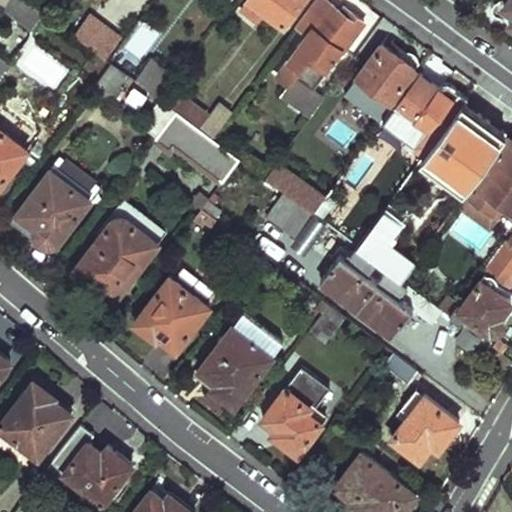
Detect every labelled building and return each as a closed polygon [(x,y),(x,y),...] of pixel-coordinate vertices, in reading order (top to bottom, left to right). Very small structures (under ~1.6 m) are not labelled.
[(10,0),(5,7),(33,27),(45,10),(42,8),(30,0),(10,0)] [(30,0),(42,8),(48,0),(30,0)] [(257,20),(264,10),(251,0),(245,0),(240,7),(257,20)] [(251,0),(264,10),(282,24),(300,0),(251,0)] [(343,48),(364,20),(344,5),(341,8),(329,0),(317,0),(303,19),(313,26),(278,73),(290,83),(284,93),(311,113),(324,96),(311,86),(341,47),(343,48)] [(511,23),(511,0),(507,0),(507,1),(505,0),(499,0),(499,1),(497,2),(492,8),(495,14),(501,20),(505,15),(511,19),(511,20),(511,23)] [(107,56),(122,35),(90,11),(74,32),(107,56)] [(139,66),(161,33),(143,21),(121,55),(139,66)] [(359,85),(363,80),(391,99),(419,61),(386,37),(357,75),(358,77),(355,81),(359,85)] [(0,78),(11,64),(0,54),(0,78)] [(135,84),(157,93),(167,67),(145,58),(135,84)] [(112,60),(93,85),(108,96),(127,71),(112,60)] [(464,100),(467,95),(449,82),(445,80),(441,83),(415,119),(427,127),(418,140),(428,149),(464,100)] [(409,81),(393,102),(407,111),(422,90),(409,81)] [(199,121),(206,111),(182,93),(175,103),(199,121)] [(176,108),(161,97),(144,122),(156,134),(176,108)] [(428,149),(422,157),(464,187),(504,130),(464,100),(428,149)] [(232,110),(219,101),(201,126),(214,135),(232,110)] [(0,183),(27,147),(0,125),(0,183)] [(511,136),(510,135),(469,190),(493,207),(500,198),(511,205),(511,136)] [(18,211),(36,225),(35,229),(35,236),(43,244),(53,245),(60,240),(92,197),(53,167),(18,211)] [(313,211),(283,188),(267,211),(296,232),(313,211)] [(402,278),(412,265),(380,242),(400,211),(388,202),(357,244),(387,266),(402,278)] [(118,210),(75,268),(114,297),(157,240),(118,210)] [(511,242),(506,238),(491,258),(511,274),(511,273),(511,242)] [(387,266),(357,244),(351,252),(345,247),(322,278),(359,305),(387,266)] [(387,266),(359,305),(394,331),(414,306),(433,321),(442,308),(440,305),(402,278),(387,266)] [(449,313),(461,321),(467,313),(490,330),(495,331),(500,329),(504,324),(504,318),(501,314),(511,298),(511,291),(486,272),(460,304),(457,302),(449,313)] [(157,332),(177,346),(209,303),(170,273),(140,311),(161,327),(157,332)] [(449,313),(457,302),(449,295),(440,305),(442,308),(449,313)] [(330,302),(309,330),(324,340),(345,313),(330,302)] [(219,381),(223,376),(244,391),(273,353),(234,323),(200,366),(219,381)] [(394,350),(384,362),(410,380),(419,368),(394,350)] [(0,369),(9,358),(0,351),(0,369)] [(303,364),(264,415),(287,432),(282,438),(299,450),(325,414),(315,406),(330,385),(303,364)] [(49,401),(28,385),(0,421),(0,423),(39,452),(71,409),(54,396),(49,401)] [(418,402),(425,392),(417,386),(410,396),(418,402)] [(439,447),(460,418),(426,391),(425,392),(418,402),(410,396),(403,404),(411,410),(405,418),(394,432),(422,453),(430,442),(439,447)] [(405,418),(411,410),(403,404),(397,412),(405,418)] [(115,449),(110,456),(88,440),(64,470),(89,489),(86,494),(100,505),(132,462),(115,449)] [(362,450),(337,482),(354,495),(350,501),(365,511),(392,511),(397,506),(403,509),(416,491),(362,450)] [(195,511),(156,483),(133,511),(195,511)]
